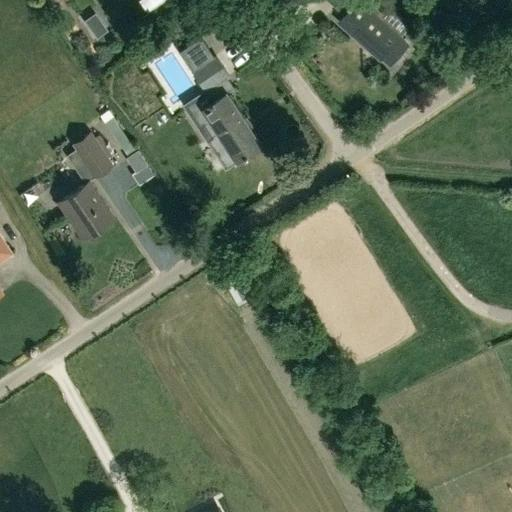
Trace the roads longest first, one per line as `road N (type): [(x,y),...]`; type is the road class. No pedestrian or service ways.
road 1 (unclassified): [(0,383),(351,157)]
road 2 (unknown): [(351,157),(455,298),(511,320)]
road 3 (unclassified): [(351,157),(511,44)]
road 4 (unclassified): [(351,157),(239,0)]
